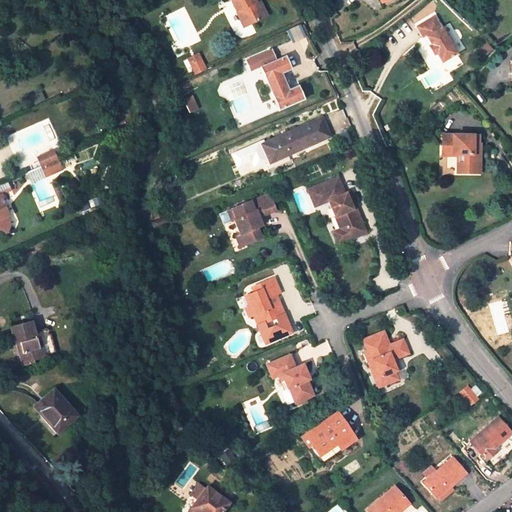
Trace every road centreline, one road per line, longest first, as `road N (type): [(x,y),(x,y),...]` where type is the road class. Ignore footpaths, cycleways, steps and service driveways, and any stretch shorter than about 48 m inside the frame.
road 1 (residential): [(425,272),(309,0)]
road 2 (unknown): [(289,229),(366,412)]
road 3 (residential): [(511,404),(462,345),(430,282)]
